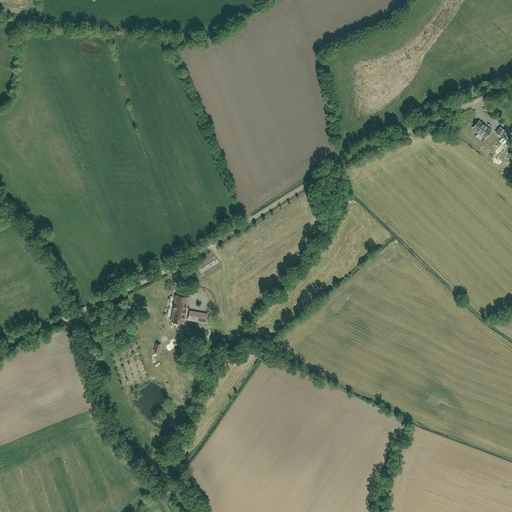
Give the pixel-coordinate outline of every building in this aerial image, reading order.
[(493,130),(480,119),(472,128),(485,138),(493,130)] [(506,130),(500,125),(495,131),(501,136),(506,130)] [(215,255),(197,266),(203,277),(222,266),(215,255)] [(189,297),(175,294),(170,321),(184,324),(189,297)] [(208,313),(189,310),(188,320),(206,323),(208,313)] [(174,340),(166,346),(170,351),(177,344),(174,340)]
